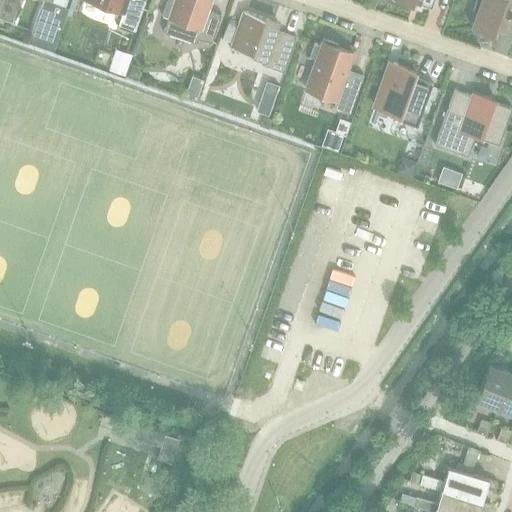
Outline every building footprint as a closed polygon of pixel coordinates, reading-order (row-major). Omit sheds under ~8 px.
[(41,0),(40,6),(38,5),(26,42),(53,51),(66,12),(63,11),(66,0),(41,0)] [(91,0),(122,11),(118,24),(134,30),(144,0),(91,0)] [(211,42),(221,13),(208,9),(210,0),(166,0),(161,14),(168,17),(163,31),(196,43),(198,38),(211,42)] [(511,0),(476,0),(473,10),(477,11),(471,26),(491,33),(494,23),(501,25),(505,14),(509,14),(511,11),(511,7),(508,4),(510,1),(511,1),(511,0)] [(280,33),(274,31),(278,21),(242,9),(229,46),(263,58),(261,63),(283,71),(296,35),(281,30),(280,33)] [(337,44),(338,43),(322,37),(321,39),(322,39),(321,44),(315,42),(316,41),(314,41),(308,57),(310,57),(310,56),(316,58),(305,88),(335,99),(333,106),(349,112),(363,74),(347,68),(353,52),(336,46),(336,44),(337,44)] [(415,70),(390,61),(374,106),(399,114),(398,119),(417,126),(432,81),(413,75),(415,70)] [(489,96),(472,90),(471,94),(453,88),(434,143),(467,155),(474,135),(499,144),(511,107),(488,99),(489,96)] [(496,408),(510,371),(490,364),(476,400),(496,408)] [(511,372),(510,371),(496,408),(511,414),(511,372)] [(486,434),(491,421),(482,418),(477,431),(486,434)] [(160,445),(164,433),(129,421),(125,433),(160,445)] [(505,442),(510,429),(501,425),(496,438),(505,442)] [(441,488),(482,500),(486,487),(494,490),(497,480),(448,465),(444,480),(423,473),(420,482),(441,488)] [(491,502),(482,500),(441,488),(437,502),(416,495),(413,504),(434,510),(439,511),(478,511),(480,508),(488,511),(491,502)]
